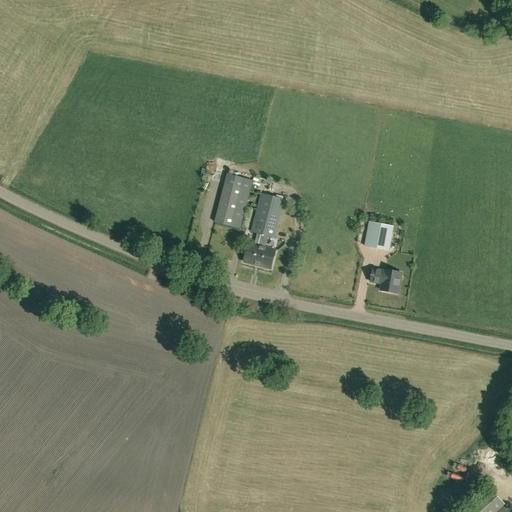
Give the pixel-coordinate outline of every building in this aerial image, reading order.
[(275,171),(274,179),(283,179),(284,172),(275,171)] [(227,175),(215,222),(240,229),(252,182),(227,175)] [(272,269),(276,250),(266,248),(269,236),(275,238),(285,200),(262,194),(255,222),(253,221),(250,232),(258,234),(255,245),(249,244),(244,262),(272,269)] [(389,251),(393,227),(369,222),(365,246),(389,251)] [(353,267),(364,266),(364,262),(357,262),(356,258),(353,258),(353,267)] [(381,291),(397,294),(401,273),(385,270),(384,271),(373,269),(370,282),(382,284),(381,291)] [(226,295),(223,305),(237,309),(240,299),(226,295)]
